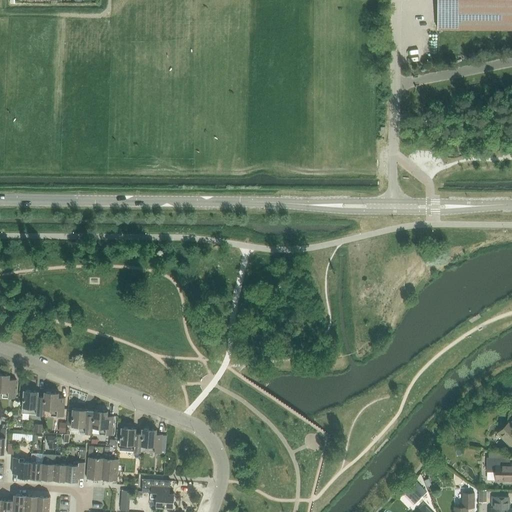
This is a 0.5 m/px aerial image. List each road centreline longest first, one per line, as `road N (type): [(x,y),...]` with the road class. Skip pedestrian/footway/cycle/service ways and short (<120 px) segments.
road 1 (secondary): [(0,200),(311,205)]
road 2 (residential): [(182,419),(0,346)]
road 3 (secondary): [(311,205),(428,212),(474,206)]
road 4 (secondary): [(474,206),(311,205)]
road 5 (unknown): [(511,111),(393,118)]
